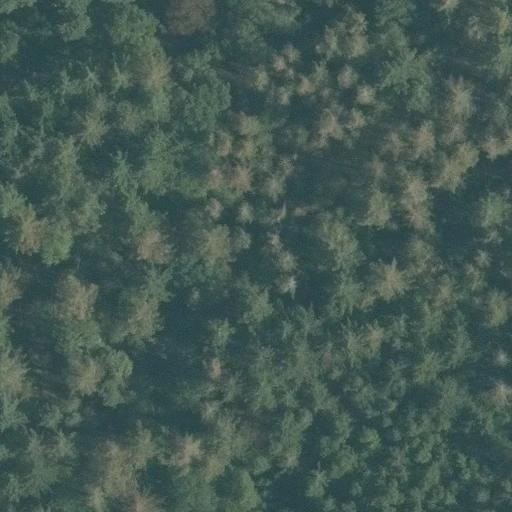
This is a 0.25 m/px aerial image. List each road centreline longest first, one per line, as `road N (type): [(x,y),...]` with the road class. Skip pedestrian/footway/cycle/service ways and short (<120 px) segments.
road 1 (track): [(158,511),(166,43)]
road 2 (track): [(313,0),(0,92)]
